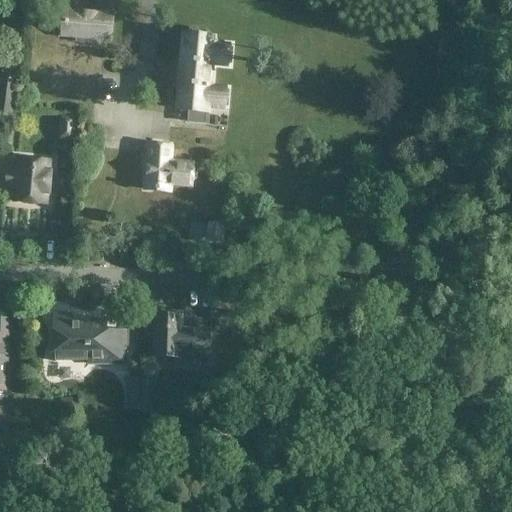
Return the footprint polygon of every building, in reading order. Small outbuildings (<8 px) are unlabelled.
[(65,10),(63,35),(76,37),(76,42),(95,43),(95,38),(109,39),(111,14),(65,10)] [(187,37),(184,37),(178,109),(189,110),(187,122),(203,123),(205,112),(206,112),(207,108),(223,110),(223,106),(227,107),(228,91),(224,91),(225,88),(209,86),(209,83),(210,83),(211,69),(210,69),(210,66),(227,67),(227,64),(231,64),(232,49),(228,49),(229,45),(212,43),(213,40),(210,40),(211,35),(208,31),(191,30),(187,33),(187,37)] [(16,81),(0,78),(0,79),(0,114),(11,116),(16,81)] [(15,113),(14,122),(21,123),(22,113),(15,113)] [(151,145),(147,184),(169,186),(169,182),(190,185),(190,180),(193,178),(194,172),(191,169),(191,165),(170,162),(171,146),(151,145)] [(18,161),(8,160),(4,198),(14,199),(14,200),(46,203),(47,194),(49,194),(51,172),(49,172),(50,163),(18,160),(18,161)] [(209,223),(206,241),(220,243),(223,225),(209,223)] [(209,330),(180,329),(181,316),(154,315),(152,356),(179,357),(180,352),(208,353),(209,330)] [(72,326),(72,316),(54,316),(54,354),(87,354),(87,362),(124,361),(124,331),(105,332),(105,322),(83,322),(81,322),(80,323),(79,323),(79,324),(78,325),(72,326)] [(0,390),(8,390),(10,320),(0,320),(0,390)] [(152,383),(139,382),(138,399),(151,400),(152,383)]
